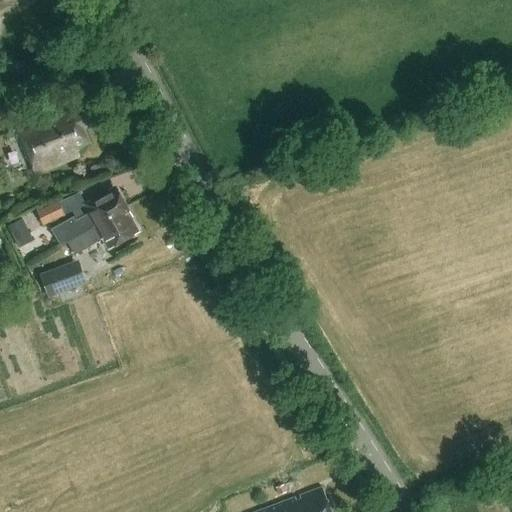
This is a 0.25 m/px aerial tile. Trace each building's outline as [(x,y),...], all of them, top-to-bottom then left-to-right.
[(56,120),(55,116),(17,132),(36,177),(80,158),(77,151),(92,145),(86,130),(96,126),(89,110),(79,114),(77,111),(56,120)] [(68,244),(127,210),(115,188),(83,206),(88,216),(76,223),(74,219),(52,232),(61,248),(68,244)] [(61,200),(39,211),(45,225),(67,214),(61,200)] [(140,232),(127,210),(68,244),(75,256),(104,240),(109,250),(140,232)] [(8,227),(19,249),(35,241),(23,219),(8,227)] [(58,268),(40,275),(49,299),(67,292),(88,284),(79,261),(58,268)] [(284,485),(276,488),(279,496),(286,493),(284,485)] [(331,511),(322,489),(263,511),(331,511)]
